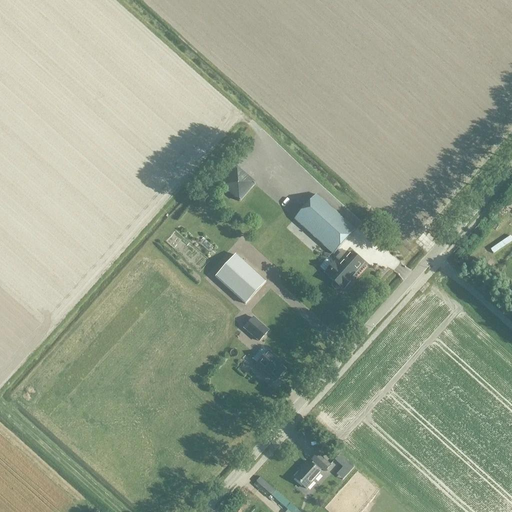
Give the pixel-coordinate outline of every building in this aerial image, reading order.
[(236,168),(219,187),(239,204),(255,184),(236,168)] [(295,220),(333,254),(334,255),(355,231),(316,196),(295,220)] [(494,252),(511,240),(511,235),(492,248),(494,252)] [(211,271),(216,275),(236,253),(231,249),(211,271)] [(364,264),(352,253),(337,269),(333,265),(327,260),(319,268),(330,277),(329,278),(334,282),(333,284),(333,287),(335,289),(338,289),(340,288),(341,289),(342,288),(344,290),(351,282),(349,280),(351,278),(353,280),(353,279),(352,278),(364,264)] [(266,283),(236,256),(216,278),(246,305),(266,283)] [(268,331),(254,318),(245,329),(259,342),(268,331)] [(277,359),(269,351),(257,365),(258,365),(256,367),(257,369),(261,372),(262,372),(264,371),(269,376),(273,379),(275,377),(278,380),(286,371),(275,361),(277,359)] [(326,471),(331,466),(318,454),(313,460),(314,461),(311,464),(308,461),(302,468),(303,469),(295,478),(307,489),(321,473),(320,472),(323,468),(326,471)] [(330,467),(337,473),(343,466),(336,460),(330,467)] [(341,480),(349,471),(344,467),(336,476),(341,480)] [(298,511),(300,511),(276,490),(272,495),(276,499),(279,503),(280,502),(288,510),(285,511),(298,511)]
